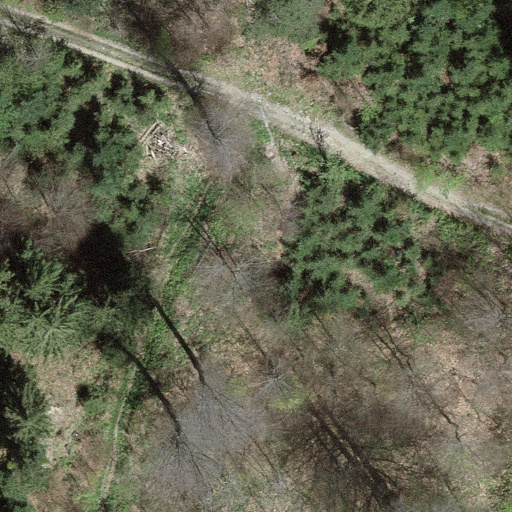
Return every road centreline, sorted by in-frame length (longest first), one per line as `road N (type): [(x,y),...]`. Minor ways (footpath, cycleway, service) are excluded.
road 1 (track): [(511,225),(251,97)]
road 2 (track): [(251,97),(0,16)]
